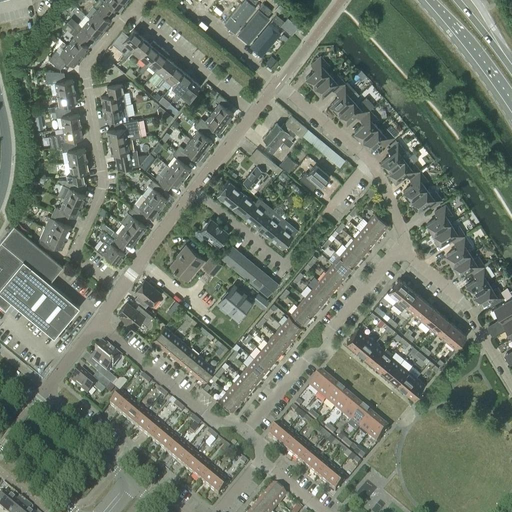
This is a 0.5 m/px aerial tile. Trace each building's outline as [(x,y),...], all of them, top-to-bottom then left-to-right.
[(125,3),(121,0),(103,0),(104,0),(103,0),(97,0),(96,2),(108,11),(112,7),(118,12),(125,3)] [(201,0),(198,3),(209,13),(219,0),(201,0)] [(222,0),(211,14),(222,23),(241,0),(222,0)] [(246,0),(243,0),(223,24),(234,33),(255,8),(246,0)] [(110,21),(105,16),(108,11),(96,2),(93,6),(96,9),(89,18),(103,30),(110,21)] [(271,11),(263,4),(259,8),(267,15),(271,11)] [(257,10),(236,35),(247,44),(268,18),(257,10)] [(291,35),(298,27),(287,18),(284,21),(276,15),(272,19),(291,35)] [(103,30),(89,18),(81,27),(78,24),(74,29),(84,37),(88,32),(95,39),(103,30)] [(271,22),(249,47),(260,56),(282,31),(271,22)] [(88,47),(80,41),(84,37),(74,29),(70,33),(74,36),(67,45),(80,56),(88,47)] [(123,58),(142,36),(133,29),(122,43),(116,38),(112,43),(125,53),(122,57),(123,58)] [(138,57),(150,43),(142,36),(123,58),(125,60),(132,52),(138,57)] [(140,72),(161,47),(153,40),(150,43),(138,57),(145,63),(138,71),(140,72)] [(80,56),(67,45),(59,54),(55,51),(48,60),(58,68),(65,59),(73,65),(80,56)] [(167,57),(169,54),(161,47),(140,72),(141,74),(148,66),(155,71),(167,57)] [(313,87),(328,73),(324,68),(328,65),(320,56),(310,65),(314,69),(305,78),(313,87)] [(175,64),(167,57),(155,71),(162,77),(158,80),(155,85),(156,86),(175,64)] [(172,85),(183,71),(175,64),(156,86),(158,87),(165,79),(172,85)] [(173,100),(191,78),(183,71),(172,85),(178,90),(171,99),(173,100)] [(335,92),(345,83),(337,75),(333,78),(328,73),(313,87),(321,96),(331,87),(335,92)] [(74,91),(73,80),(72,79),(63,81),(62,75),(49,77),(50,83),(55,82),(57,94),(74,91)] [(189,99),(200,85),(191,78),(173,100),(175,101),(181,93),(189,99)] [(338,114),(353,100),(348,95),(352,92),(345,83),(335,92),(339,96),(330,105),(338,114)] [(108,95),(101,97),(103,108),(126,104),(122,84),(107,86),(108,95)] [(76,102),(74,91),(57,94),(59,105),(54,106),(55,112),(68,109),(67,104),(76,102)] [(233,113),(225,107),(229,103),(219,95),(215,99),(219,102),(212,112),(226,123),(233,113)] [(359,119),(369,110),(361,102),(357,105),(353,100),(338,114),(346,123),(355,114),(359,119)] [(126,104),(103,108),(105,120),(115,118),(116,123),(128,121),(126,104)] [(80,125),(78,113),(69,115),(68,109),(55,112),(56,117),(61,117),(63,128),(80,125)] [(362,141),(377,127),(373,122),(377,119),(369,110),(359,119),(363,123),(354,132),(362,141)] [(219,132),(226,123),(212,112),(205,121),(201,118),(197,122),(207,130),(211,126),(219,132)] [(32,116),(35,130),(41,129),(39,115),(32,116)] [(345,160),(291,115),(286,121),(339,167),(345,160)] [(117,129),(107,131),(109,142),(131,138),(140,137),(137,120),(128,121),(116,123),(117,129)] [(205,150),(212,141),(204,135),(207,130),(197,122),(194,127),(198,130),(190,139),(205,150)] [(293,142),(290,140),(296,133),(284,123),(281,127),(276,123),(269,131),(282,142),(289,147),(293,142)] [(82,137),(80,125),(63,128),(65,139),(60,140),(61,146),(74,144),(73,138),(82,137)] [(384,146),(393,137),(385,128),(381,132),(377,127),(362,141),(370,150),(380,141),(384,146)] [(269,143),(266,147),(273,153),(282,142),(269,131),(263,138),(269,143)] [(131,138),(109,142),(111,154),(115,153),(117,169),(139,166),(137,155),(136,147),(133,147),(131,138)] [(197,159),(205,150),(190,139),(183,148),(180,145),(176,150),(186,158),(190,153),(197,159)] [(388,172),(404,160),(400,154),(404,151),(397,142),(387,150),(390,155),(380,162),(388,172)] [(86,159),(84,148),(75,149),(74,144),(61,146),(62,152),(67,151),(69,162),(86,159)] [(183,178),(191,168),(183,162),(186,158),(176,150),(172,154),(176,157),(169,167),(183,178)] [(146,156),(145,155),(137,155),(140,165),(146,156)] [(257,164),(242,182),(249,187),(248,188),(254,193),(256,189),(269,174),(266,171),(269,167),(277,174),(282,169),(276,164),(265,155),(257,164)] [(288,172),(296,163),(286,155),(279,165),(288,172)] [(88,171),(86,159),(69,162),(71,174),(66,175),(67,180),(84,182),(82,172),(88,171)] [(409,179),(419,171),(412,162),(408,165),(404,160),(388,172),(395,182),(405,174),(409,179)] [(320,186),(329,175),(315,164),(307,174),(305,173),(299,179),(312,190),(317,184),(320,186)] [(183,178),(169,167),(162,176),(158,173),(155,177),(167,187),(171,182),(176,187),(183,178)] [(410,201),(426,189),(422,183),(426,180),(419,171),(409,179),(412,184),(402,191),(410,201)] [(85,195),(80,192),(84,182),(67,180),(64,186),(69,188),(65,196),(81,204),(85,195)] [(160,208),(167,199),(159,193),(163,188),(152,180),(142,194),(160,208)] [(297,230),(258,198),(254,202),(228,180),(216,194),(218,196),(218,198),(222,201),(224,200),(282,248),(297,230)] [(431,208),(441,200),(434,191),(430,194),(426,189),(410,201),(417,211),(427,203),(431,208)] [(160,208),(142,194),(141,194),(134,203),(135,203),(131,208),(141,216),(143,217),(147,213),(153,217),(160,208)] [(66,212),(76,216),(81,204),(65,196),(59,209),(55,207),(52,212),(64,217),(66,212)] [(433,234),(450,223),(446,218),(451,215),(445,205),(434,212),(437,217),(426,224),(433,234)] [(139,236),(146,226),(138,220),(141,216),(131,208),(128,213),(131,216),(124,225),(139,236)] [(52,212),(50,217),(49,217),(44,227),(66,237),(71,227),(62,222),(64,217),(52,212)] [(388,225),(374,213),(367,222),(381,233),(388,225)] [(229,233),(210,218),(207,222),(205,222),(202,225),(202,227),(199,231),(218,246),(229,233)] [(381,233),(367,222),(360,230),(374,241),(381,233)] [(453,242),(464,235),(458,226),(454,229),(450,223),(433,234),(439,244),(450,237),(453,242)] [(1,241),(0,242),(0,304),(5,309),(11,301),(54,337),(63,326),(73,314),(73,313),(79,306),(51,284),(65,268),(62,265),(15,226),(14,225),(13,226),(1,241)] [(131,245),(139,236),(124,225),(117,234),(113,231),(110,236),(120,243),(122,245),(126,241),(131,245)] [(61,248),(66,237),(44,227),(39,238),(40,238),(38,244),(50,249),(52,244),(61,248)] [(374,241),(360,230),(353,238),(367,250),(374,241)] [(117,263),(124,254),(117,248),(120,243),(110,236),(104,231),(99,237),(103,240),(96,249),(102,254),(103,253),(117,263)] [(452,265),(470,254),(466,248),(471,245),(464,235),(453,242),(457,248),(446,254),(452,265)] [(367,250),(353,238),(346,247),(360,258),(367,250)] [(206,261),(185,244),(176,256),(177,257),(170,265),(173,268),(173,269),(175,271),(175,270),(188,280),(201,264),(213,274),(221,264),(211,255),(206,261)] [(231,265),(241,253),(232,245),(221,258),(231,265)] [(360,258),(346,247),(339,255),(353,267),(360,258)] [(240,273),(250,261),(241,253),(231,265),(240,273)] [(484,266),(478,256),(473,259),(470,254),(452,265),(459,275),(470,268),(473,273),(484,266)] [(353,267),(339,255),(332,264),(346,275),(353,267)] [(249,280),(259,268),(250,261),(240,273),(249,280)] [(346,275),(332,264),(325,272),(339,283),(346,275)] [(472,295),(489,285),(485,279),(490,276),(484,266),(473,273),(476,278),(465,285),(472,295)] [(258,288),(268,275),(259,268),(249,280),(258,288)] [(339,283),(325,272),(318,280),(332,291),(339,283)] [(267,296),(278,283),(268,275),(258,288),(267,296)] [(396,300),(407,286),(399,279),(387,293),(396,300)] [(152,305),(161,294),(144,280),(135,291),(138,294),(134,298),(145,307),(149,303),(152,305)] [(332,291),(318,280),(311,289),(325,300),(332,291)] [(233,285),(218,303),(221,305),(220,307),(225,312),(227,310),(230,313),(233,310),(240,315),(252,301),(233,285)] [(503,297),(497,287),(493,290),(489,285),(472,295),(478,306),(489,299),(492,304),(503,297)] [(404,307),(416,293),(407,286),(396,300),(404,307)] [(325,300),(311,289),(305,297),(318,308),(325,300)] [(413,314),(424,300),(416,293),(404,307),(413,314)] [(258,295),(253,301),(263,309),(268,303),(258,295)] [(318,308),(305,297),(297,305),(311,316),(318,308)] [(511,317),(511,300),(511,298),(493,309),(498,317),(499,319),(495,321),(498,326),(511,317)] [(421,321),(432,307),(424,300),(413,314),(421,321)] [(154,317),(139,305),(135,309),(127,302),(118,312),(122,315),(121,316),(131,324),(132,324),(135,326),(140,320),(147,326),(154,317)] [(311,316),(297,305),(290,314),(304,325),(311,316)] [(429,328),(440,314),(432,307),(421,321),(429,328)] [(437,335),(449,321),(440,314),(429,328),(437,335)] [(302,327),(288,316),(281,325),(295,336),(302,327)] [(511,336),(511,317),(498,326),(501,331),(505,328),(511,338),(511,336)] [(446,341),(457,328),(449,321),(437,335),(446,341)] [(295,336),(281,325),(274,333),(288,344),(295,336)] [(161,347),(173,334),(164,326),(153,340),(161,347)] [(355,349),(366,336),(358,328),(346,342),(355,349)] [(454,349),(466,335),(457,328),(446,341),(454,349)] [(288,344),(274,333),(267,341),(281,352),(288,344)] [(170,354),(181,340),(173,334),(161,347),(170,354)] [(363,356),(375,342),(366,336),(355,349),(363,356)] [(178,361),(189,347),(181,340),(170,354),(178,361)] [(274,361),(281,352),(267,341),(260,350),(274,361)] [(371,363),(383,349),(375,342),(363,356),(371,363)] [(113,368),(121,358),(106,345),(105,347),(101,344),(94,353),(97,355),(88,366),(97,373),(110,384),(113,387),(117,382),(107,373),(112,367),(113,368)] [(186,368),(198,354),(189,347),(178,361),(186,368)] [(380,370),(391,356),(383,349),(371,363),(380,370)] [(274,361),(260,350),(253,358),(267,369),(274,361)] [(195,375),(206,361),(198,354),(186,368),(195,375)] [(388,377),(399,363),(391,356),(380,370),(388,377)] [(267,369),(253,358),(246,366),(260,378),(267,369)] [(203,382),(215,368),(206,361),(195,375),(203,382)] [(396,384),(408,370),(399,363),(388,377),(396,384)] [(260,378),(246,366),(240,374),(253,386),(260,378)] [(101,395),(110,384),(97,373),(92,379),(80,370),(70,381),(87,395),(93,388),(101,395)] [(405,391),(416,377),(408,370),(396,384),(405,391)] [(317,394),(329,380),(320,373),(309,387),(317,394)] [(253,386),(240,374),(233,382),(246,394),(253,386)] [(413,398),(425,384),(416,377),(405,391),(413,398)] [(326,401),(337,387),(329,380),(317,394),(326,401)] [(246,394),(233,382),(226,391),(240,402),(246,394)] [(334,408),(346,394),(337,387),(326,401),(334,408)] [(118,412),(129,399),(121,391),(109,405),(118,412)] [(240,402),(226,391),(218,400),(232,411),(240,402)] [(342,415),(354,401),(346,394),(334,408),(342,415)] [(126,419),(137,406),(129,399),(118,412),(126,419)] [(351,422),(362,408),(354,401),(342,415),(351,422)] [(134,426),(146,413),(137,406),(126,419),(134,426)] [(359,429),(370,415),(362,408),(351,422),(359,429)] [(143,433),(154,420),(146,413),(134,426),(143,433)] [(368,436),(379,422),(370,415),(359,429),(368,436)] [(151,440),(162,426),(154,420),(143,433),(151,440)] [(276,443),(288,429),(279,422),(268,436),(276,443)] [(376,443),(387,429),(379,422),(368,436),(376,443)] [(159,447),(171,433),(162,426),(151,440),(159,447)] [(285,450),(296,437),(288,429),(276,443),(285,450)] [(168,454),(179,440),(171,433),(159,447),(168,454)] [(293,457),(304,443),(296,437),(285,450),(293,457)] [(176,461),(187,447),(179,440),(168,454),(176,461)] [(301,464),(313,450),(304,443),(293,457),(301,464)] [(184,468),(196,454),(187,447),(176,461),(184,468)] [(309,471),(321,457),(313,450),(301,464),(309,471)] [(193,475),(204,461),(196,454),(184,468),(193,475)] [(318,478),(329,464),(321,457),(309,471),(318,478)] [(201,482),(212,468),(204,461),(193,475),(201,482)] [(326,485),(337,471),(329,464),(318,478),(326,485)] [(209,489),(220,475),(212,468),(201,482),(209,489)] [(335,492),(346,478),(337,471),(326,485),(335,492)] [(218,496),(229,482),(220,475),(209,489),(218,496)] [(286,495),(272,484),(265,493),(279,504),(286,495)] [(0,507),(5,511),(16,511),(24,503),(18,498),(16,501),(5,492),(4,491),(0,496),(0,507)] [(272,511),(279,504),(265,493),(258,501),(271,511),(272,511)] [(271,511),(258,501),(251,509),(254,511),(271,511)] [(30,508),(24,503),(16,511),(28,511),(27,511),(30,508)]
